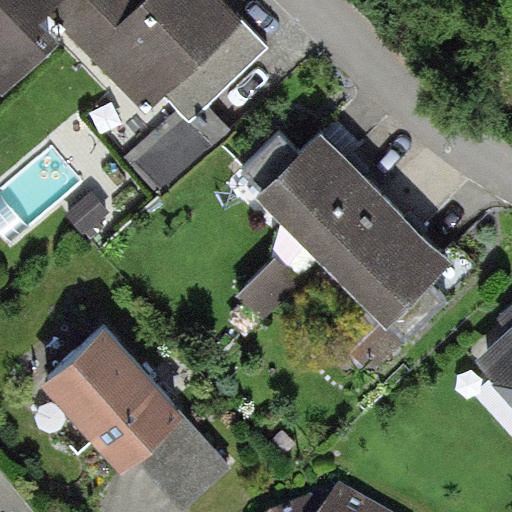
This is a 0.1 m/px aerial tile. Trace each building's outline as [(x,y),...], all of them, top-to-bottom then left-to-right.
[(40,0),(0,0),(0,76),(59,19),(40,0)] [(40,0),(59,19),(150,110),(165,95),(197,126),(278,45),(232,0),(40,0)] [(253,187),(402,339),(445,297),(429,281),(450,260),(318,125),(253,187)] [(58,145),(0,185),(0,211),(12,228),(82,179),(58,145)] [(27,376),(114,471),(134,452),(182,505),(231,461),(97,313),(27,376)] [(511,324),(477,358),(511,393),(511,324)] [(365,511),(335,495),(325,511),(307,511),(289,502),(283,511),(365,511)]
